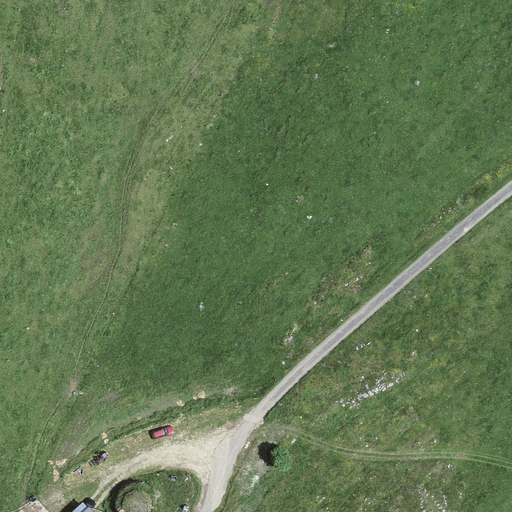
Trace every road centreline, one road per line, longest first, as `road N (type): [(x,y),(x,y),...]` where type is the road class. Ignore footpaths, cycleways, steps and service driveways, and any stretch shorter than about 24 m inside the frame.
road 1 (track): [(511,191),(257,417),(211,511)]
road 2 (track): [(257,417),(232,410),(120,450),(42,511)]
